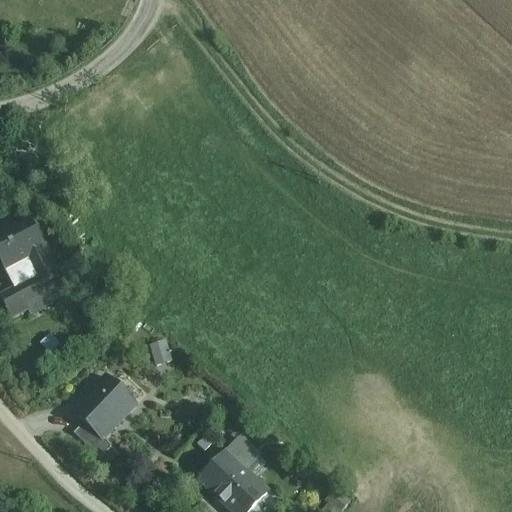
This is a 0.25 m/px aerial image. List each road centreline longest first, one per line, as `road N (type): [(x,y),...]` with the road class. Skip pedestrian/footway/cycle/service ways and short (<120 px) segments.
road 1 (track): [(167,0),(267,116),(332,175),(425,224),(511,236)]
road 2 (unclassified): [(153,0),(137,35),(98,70),(0,112)]
road 3 (unclassified): [(94,505),(0,412)]
